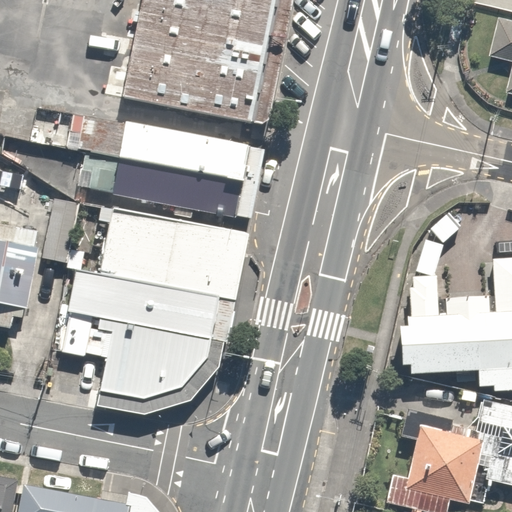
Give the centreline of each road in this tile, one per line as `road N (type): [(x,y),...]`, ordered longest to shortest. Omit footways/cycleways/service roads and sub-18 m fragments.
road 1 (secondary): [(264,470),(345,124)]
road 2 (residential): [(264,470),(0,420)]
road 3 (residential): [(345,124),(511,162)]
road 4 (secondary): [(345,124),(371,0)]
